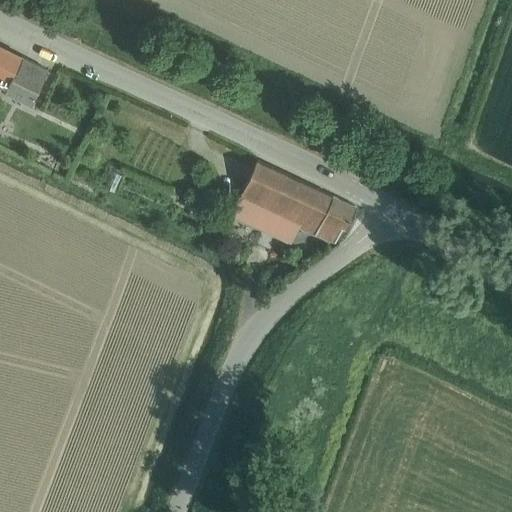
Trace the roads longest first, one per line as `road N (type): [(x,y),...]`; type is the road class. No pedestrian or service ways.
road 1 (tertiary): [(395,212),(350,183),(0,21)]
road 2 (unclassified): [(178,511),(231,368),(260,324),(395,212)]
road 3 (tertiary): [(511,284),(395,212)]
